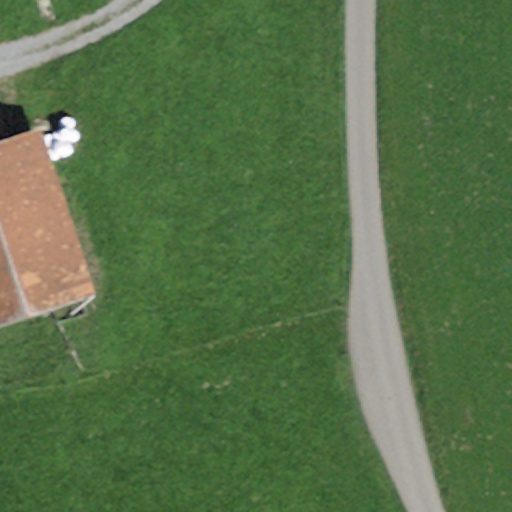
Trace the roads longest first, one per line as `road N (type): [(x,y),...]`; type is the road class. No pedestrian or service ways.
road 1 (unclassified): [(423,511),(394,414),(367,238),(359,0)]
road 2 (track): [(0,65),(93,31),(141,0)]
